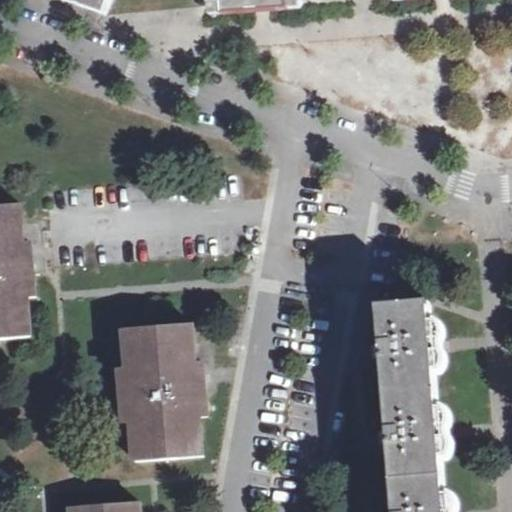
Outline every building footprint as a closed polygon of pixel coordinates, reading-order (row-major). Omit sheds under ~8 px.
[(67,0),(74,2),(101,11),(123,18),(129,0),(67,0)] [(0,202),(0,338),(41,335),(31,200),(0,202)] [(462,511),(446,300),(381,305),(396,511),(462,511)] [(129,330),(141,461),(212,455),(200,323),(129,330)] [(77,502),(77,511),(151,511),(151,498),(77,502)]
